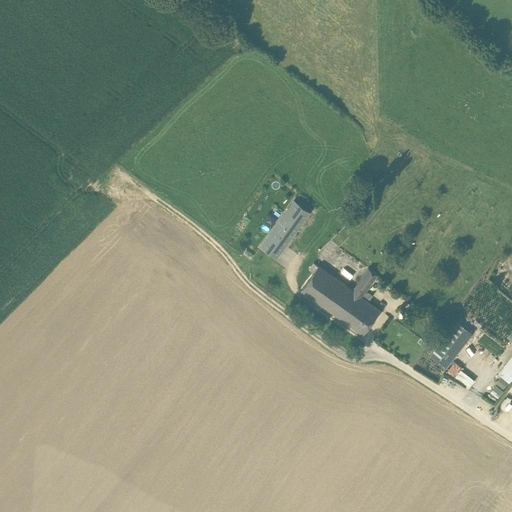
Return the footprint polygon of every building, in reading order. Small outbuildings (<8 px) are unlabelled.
[(294,201),(262,245),(277,256),(309,212),(294,201)] [(269,213),(264,220),(271,225),(276,218),(269,213)] [(318,265),(314,262),(309,269),(314,272),(318,265)] [(353,290),(319,265),(318,265),(314,272),(301,289),(363,333),(380,309),(362,296),(378,274),(369,268),(353,290)] [(457,321),(430,354),(446,367),(472,333),(457,321)] [(495,382),(505,389),(511,378),(511,352),(498,374),(500,375),(495,382)] [(456,365),(450,373),(464,383),(470,375),(456,365)] [(490,392),(497,397),(503,388),(495,383),(490,392)]
